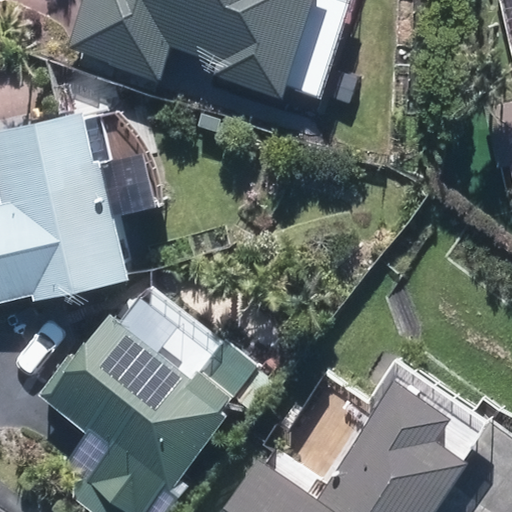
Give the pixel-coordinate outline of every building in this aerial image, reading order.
[(85,0),(69,43),(168,81),(184,38),(329,93),(364,0),(85,0)] [(168,159),(131,98),(102,106),(98,91),(0,114),(0,153),(10,195),(0,197),(0,306),(148,266),(135,219),(173,208),(168,159)] [(511,95),(489,98),(498,166),(511,163),(511,95)] [(179,511),(290,361),(239,323),(222,345),(178,313),(188,299),(153,281),(50,391),(101,428),(56,489),(88,511),(179,511)] [(333,478),(281,440),(227,511),(450,511),(495,451),(460,425),(470,411),(413,369),(333,478)]
